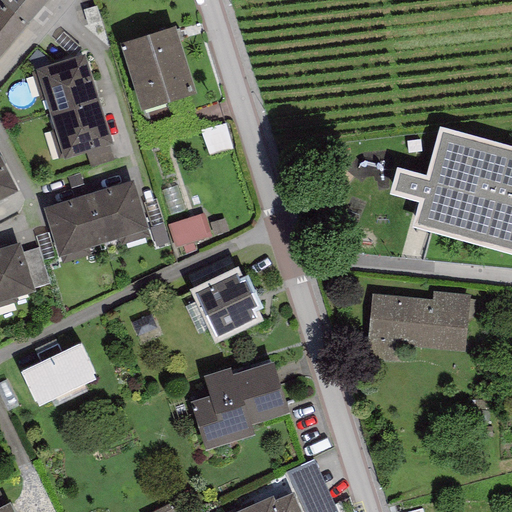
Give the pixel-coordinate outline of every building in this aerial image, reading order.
[(0,0),(0,61),(51,0),(0,0)] [(175,31),(124,47),(127,55),(123,56),(142,116),(196,99),(175,31)] [(44,99),(49,116),(98,101),(85,58),(31,75),(39,101),(44,99)] [(113,148),(98,101),(49,116),(54,132),(50,133),(58,161),(62,160),(63,163),(113,148)] [(230,121),(206,127),(212,153),(237,147),(230,121)] [(389,199),(419,207),(412,231),(482,250),(510,151),(439,132),(426,180),(396,173),(389,199)] [(511,151),(510,151),(482,250),(511,258),(511,151)] [(0,160),(0,203),(18,194),(0,160)] [(102,246),(121,241),(122,247),(150,238),(149,232),(134,184),(88,198),(102,246)] [(58,260),(60,259),(62,266),(90,257),(88,251),(102,246),(88,198),(44,212),(58,260)] [(180,249),(216,237),(208,210),(171,222),(180,249)] [(20,247),(0,252),(0,306),(35,296),(20,247)] [(238,271),(190,293),(215,347),(264,325),(258,314),(263,312),(247,279),(243,281),(238,271)] [(432,302),(371,296),(364,360),(403,364),(405,347),(463,353),(469,297),(433,294),(432,302)] [(81,347),(21,376),(35,406),(36,405),(39,411),(95,384),(92,378),(95,376),(81,347)] [(230,371),(202,380),(209,401),(191,406),(206,454),(254,439),(251,429),(289,417),(273,365),(232,378),(230,371)] [(317,457),(290,470),(311,511),(334,511),(343,508),(317,457)] [(273,490),(221,511),(304,511),(293,486),(275,493),(273,490)] [(17,511),(9,496),(0,500),(0,511),(17,511)]
